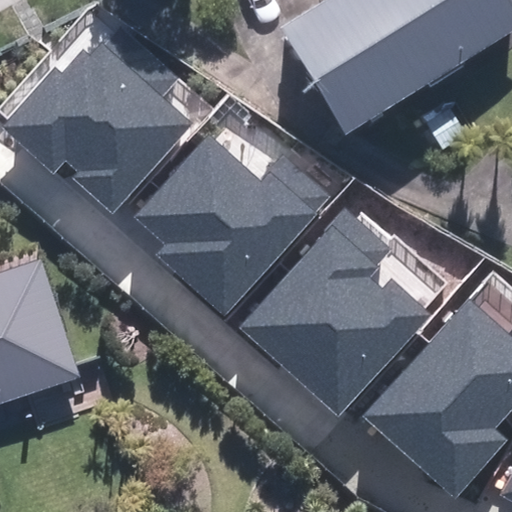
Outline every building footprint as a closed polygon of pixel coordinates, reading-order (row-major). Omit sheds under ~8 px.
[(316,0),(265,30),(326,133),(511,24),(497,0),(316,0)] [(54,67),(2,126),(54,172),(59,167),(110,212),(189,122),(159,95),(177,75),(118,23),(89,56),(82,50),(61,74),(54,67)] [(165,243),(157,251),(224,312),(329,199),(285,159),(261,185),(210,138),(137,217),(165,243)] [(345,213),(241,332),(339,417),(427,316),(373,268),(388,251),(345,213)] [(0,399),(73,375),(33,261),(0,272),(0,399)] [(511,342),(466,302),(364,417),(456,498),(504,444),(490,431),(511,406),(511,342)]
